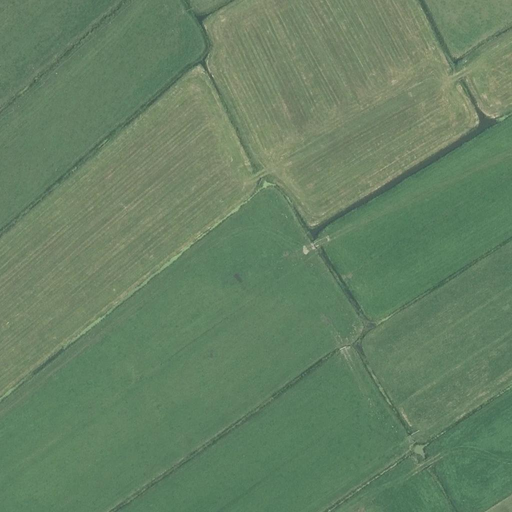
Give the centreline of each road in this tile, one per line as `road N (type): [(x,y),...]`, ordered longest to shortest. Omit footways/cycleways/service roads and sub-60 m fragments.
road 1 (track): [(255,177),(511,41)]
road 2 (track): [(511,152),(309,248)]
